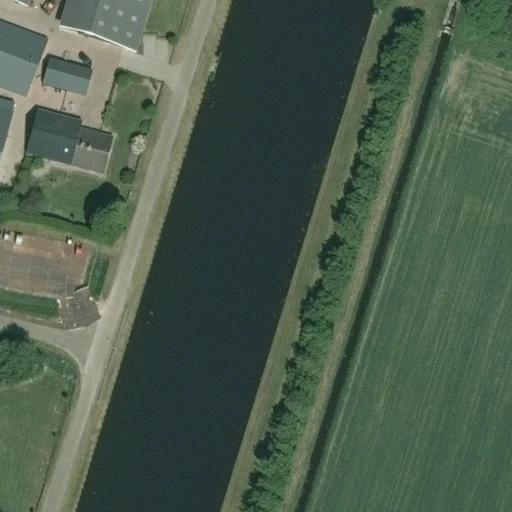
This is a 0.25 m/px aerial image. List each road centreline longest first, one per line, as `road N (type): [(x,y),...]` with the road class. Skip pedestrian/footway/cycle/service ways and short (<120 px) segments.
road 1 (unclassified): [(100,350),(208,0)]
road 2 (unclassified): [(51,511),(100,350)]
